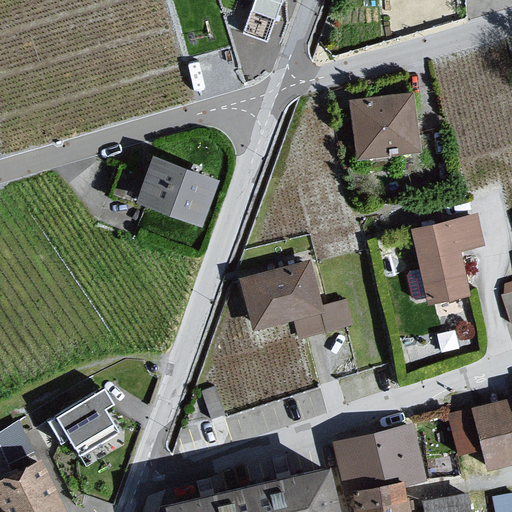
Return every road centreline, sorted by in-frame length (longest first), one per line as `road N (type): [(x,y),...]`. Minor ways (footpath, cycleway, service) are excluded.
road 1 (residential): [(147,478),(272,105)]
road 2 (residential): [(147,478),(439,383)]
road 3 (residential): [(0,171),(218,107),(272,105)]
